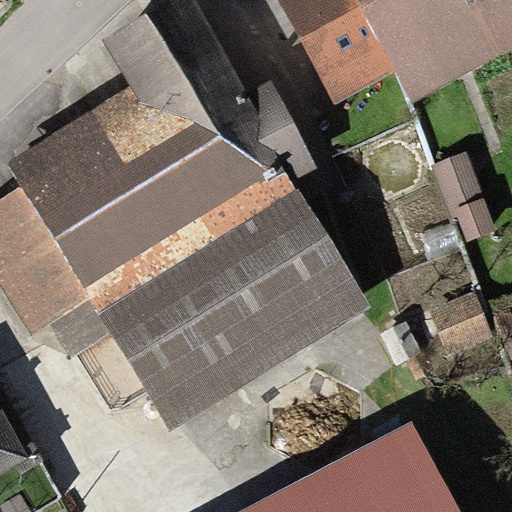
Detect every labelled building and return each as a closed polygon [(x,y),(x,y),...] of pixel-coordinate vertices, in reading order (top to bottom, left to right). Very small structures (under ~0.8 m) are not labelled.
[(511,0),(351,0),(414,109),(511,52),(511,0)] [(142,108),(9,180),(24,207),(0,219),(0,282),(33,344),(51,335),(69,368),(114,344),(163,436),(358,331),(282,191),(306,178),(266,103),(247,113),(198,23),(119,65),(142,108)] [(464,166),(437,176),(467,254),(495,243),(464,166)] [(474,303),(434,322),(452,359),(492,339),(474,303)] [(0,413),(0,479),(28,465),(0,413)] [(442,511),(409,448),(285,511),(442,511)]
